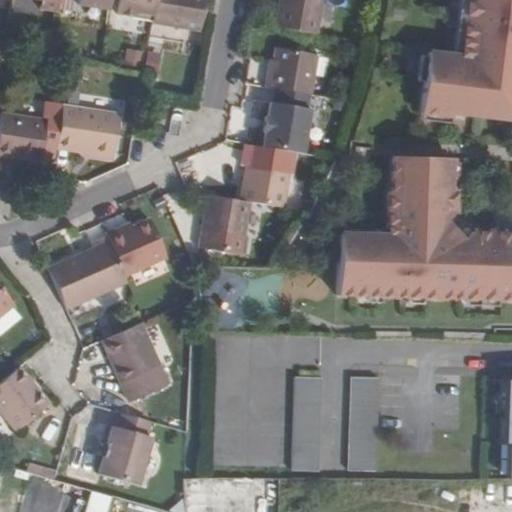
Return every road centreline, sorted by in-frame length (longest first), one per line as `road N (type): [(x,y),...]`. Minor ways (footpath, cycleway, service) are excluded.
road 1 (residential): [(233,0),(215,109),(132,181),(10,234)]
road 2 (residential): [(10,234),(65,338),(58,367)]
